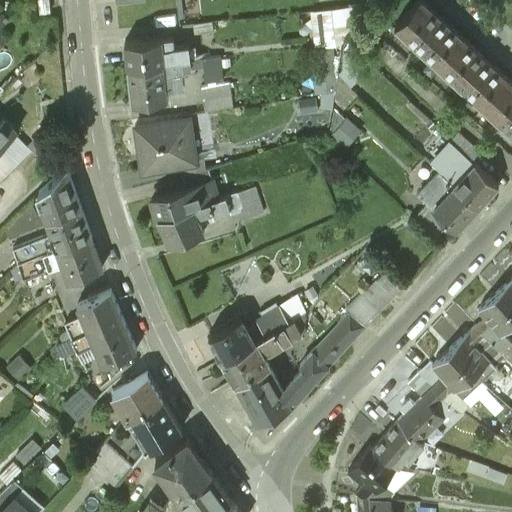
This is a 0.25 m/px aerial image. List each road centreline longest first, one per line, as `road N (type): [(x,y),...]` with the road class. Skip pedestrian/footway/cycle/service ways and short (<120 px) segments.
road 1 (residential): [(76,0),(93,141),(139,295),(172,363),(257,480)]
road 2 (residential): [(511,216),(257,480)]
